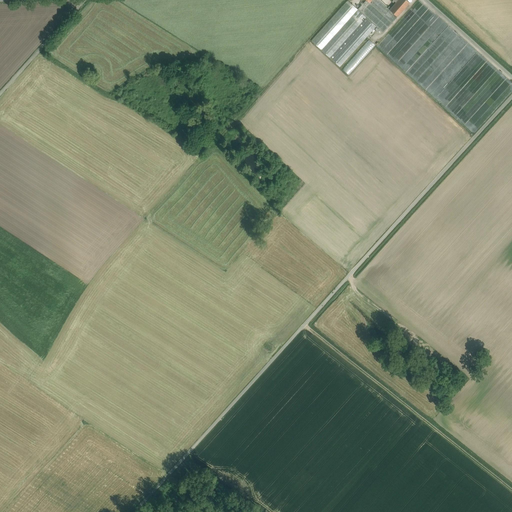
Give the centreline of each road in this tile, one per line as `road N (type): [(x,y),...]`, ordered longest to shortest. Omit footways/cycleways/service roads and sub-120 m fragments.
road 1 (unclassified): [(511,100),(135,511)]
road 2 (track): [(258,99),(348,0)]
road 3 (track): [(0,94),(85,0)]
